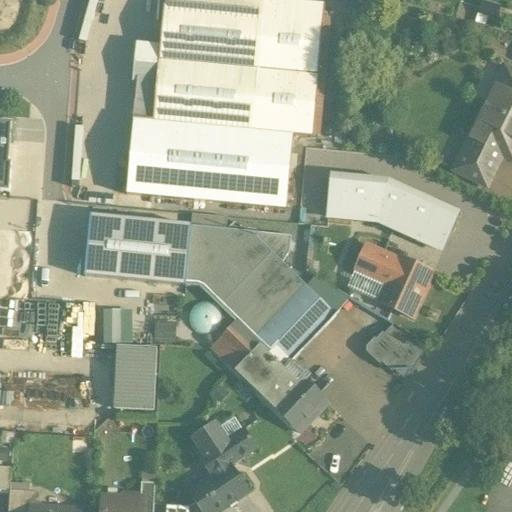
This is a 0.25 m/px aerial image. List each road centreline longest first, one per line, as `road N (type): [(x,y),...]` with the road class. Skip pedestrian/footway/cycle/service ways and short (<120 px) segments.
road 1 (primary): [(405,462),(511,281)]
road 2 (residential): [(0,76),(51,79),(73,0)]
